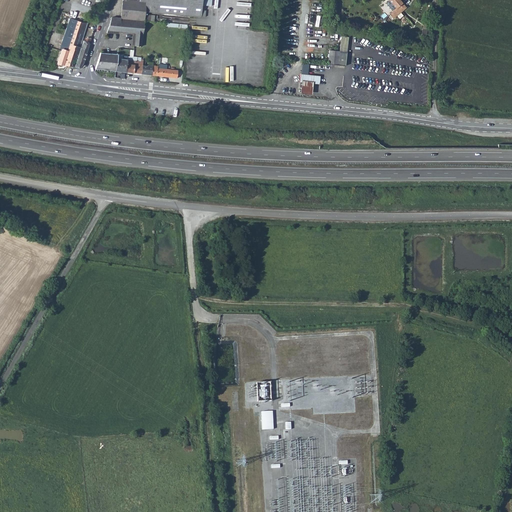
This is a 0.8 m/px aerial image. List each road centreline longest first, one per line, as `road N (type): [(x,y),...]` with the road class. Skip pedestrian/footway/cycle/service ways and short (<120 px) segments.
road 1 (trunk): [(511,157),(250,154),(0,121)]
road 2 (trunk): [(0,138),(210,167),(511,173)]
road 3 (tertiary): [(434,122),(82,83)]
road 4 (tertiary): [(511,216),(189,206)]
road 5 (track): [(193,296),(404,306),(511,329)]
road 6 (unclassified): [(0,386),(108,196)]
road 7 (track): [(217,511),(195,307)]
road 8 (unclassified): [(218,320),(195,307),(189,206)]
road 9 (unclassified): [(434,122),(433,0)]
